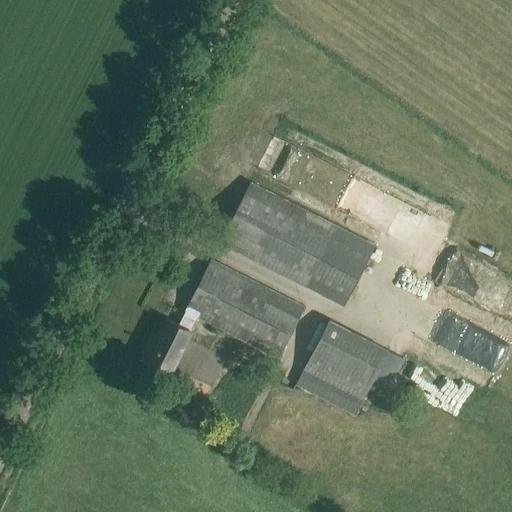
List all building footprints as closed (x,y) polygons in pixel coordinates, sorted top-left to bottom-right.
[(304,189),(319,163),(281,143),(267,169),(304,189)] [(309,198),(428,248),(440,219),(321,169),(309,198)] [(250,182),(220,241),(345,305),(375,245),(250,182)] [(149,340),(140,357),(171,372),(200,314),(279,354),(303,305),(211,259),(179,323),(167,317),(154,343),(149,340)] [(511,318),(511,286),(475,268),(462,293),(511,318)] [(405,357),(330,319),(296,384),(353,413),(372,377),(390,386),(405,357)] [(479,329),(469,357),(500,369),(511,341),(479,329)]
